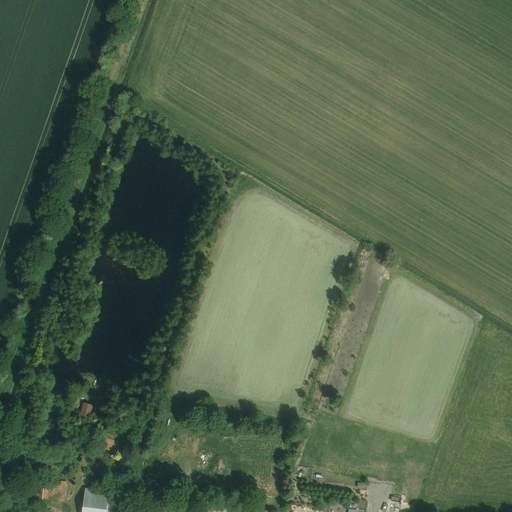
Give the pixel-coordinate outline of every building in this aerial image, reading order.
[(80,415),(90,417),(94,404),(83,401),(80,415)] [(104,436),(101,447),(111,450),(114,439),(104,436)] [(66,500),(67,481),(33,480),(32,499),(66,500)] [(79,511),(104,511),(109,491),(85,487),(79,511)] [(399,511),(401,504),(388,502),(386,511),(399,511)]
